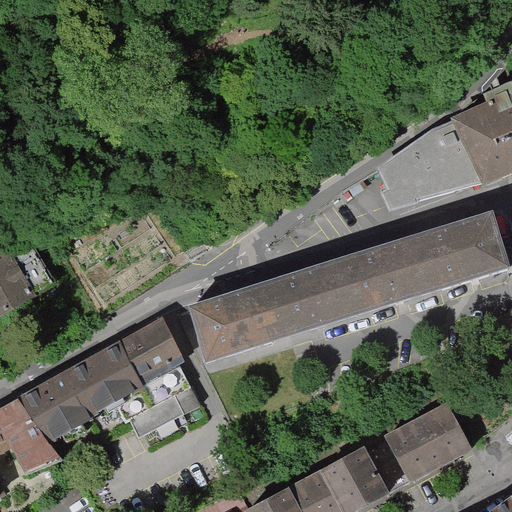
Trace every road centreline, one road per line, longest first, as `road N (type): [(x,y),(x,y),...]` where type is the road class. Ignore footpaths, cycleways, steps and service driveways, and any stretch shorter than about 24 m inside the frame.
road 1 (residential): [(190,288),(476,87),(511,39)]
road 2 (residential): [(190,288),(511,197)]
road 3 (residential): [(0,399),(190,288)]
